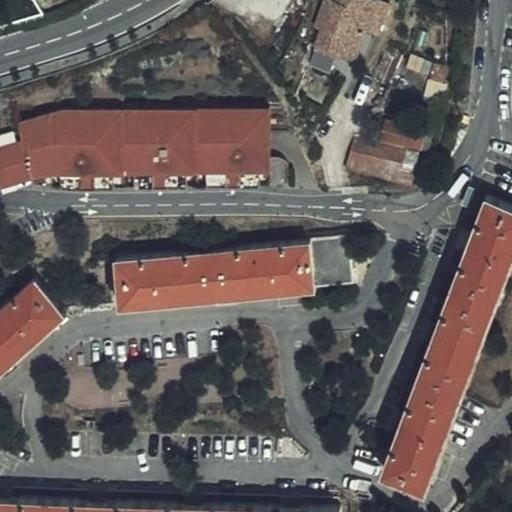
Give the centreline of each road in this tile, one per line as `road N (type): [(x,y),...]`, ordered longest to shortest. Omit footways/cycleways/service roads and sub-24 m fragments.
road 1 (residential): [(463,168),(488,102),(494,0)]
road 2 (primary): [(0,58),(148,0)]
